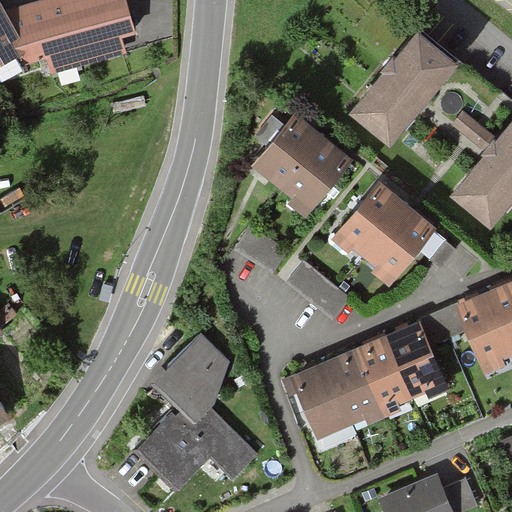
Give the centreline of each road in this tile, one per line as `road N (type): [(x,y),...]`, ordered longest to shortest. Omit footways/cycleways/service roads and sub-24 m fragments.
road 1 (tertiary): [(212,0),(200,113),(176,211),(120,348),(43,461)]
road 2 (residential): [(273,511),(501,417)]
